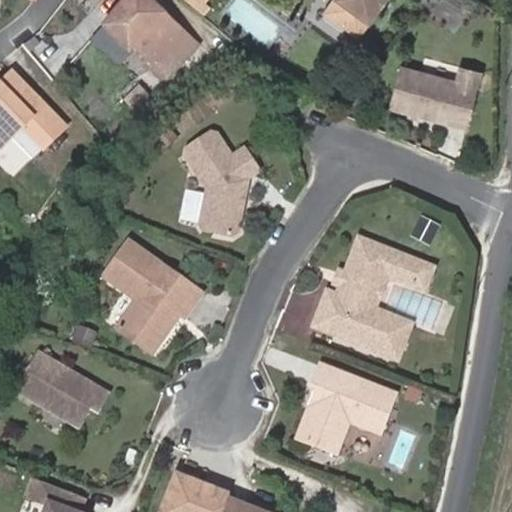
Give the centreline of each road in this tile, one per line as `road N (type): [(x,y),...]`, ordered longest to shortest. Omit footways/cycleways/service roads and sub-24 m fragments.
road 1 (residential): [(226,400),(281,274),(364,141),(511,211)]
road 2 (residential): [(511,231),(501,250),(473,433),(452,511)]
